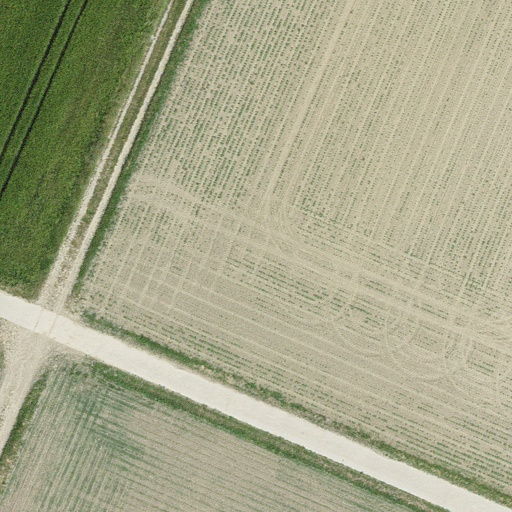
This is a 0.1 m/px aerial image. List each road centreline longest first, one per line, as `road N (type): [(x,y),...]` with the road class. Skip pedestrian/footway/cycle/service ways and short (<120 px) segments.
road 1 (track): [(493,511),(0,293)]
road 2 (track): [(51,315),(188,0)]
road 3 (track): [(51,315),(0,434)]
